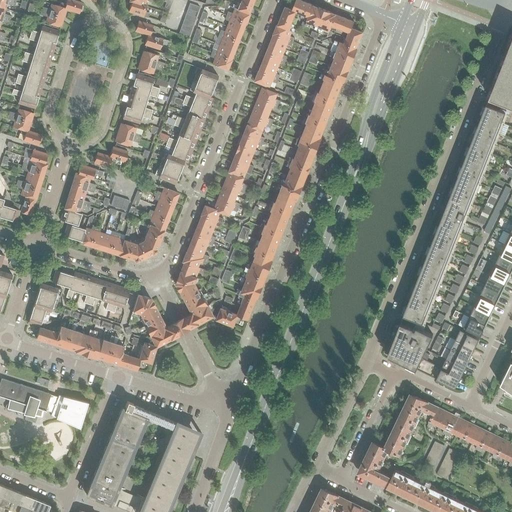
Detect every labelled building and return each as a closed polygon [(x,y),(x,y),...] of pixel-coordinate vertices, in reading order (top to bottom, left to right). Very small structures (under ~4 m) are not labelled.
[(6,0),(0,0),(0,7),(4,9),(6,4),(12,5),(14,6),(15,3),(13,2),(6,0)] [(62,6),(61,8),(66,9),(78,13),(79,11),(81,11),(82,6),(81,6),(82,3),(70,0),(66,0),(65,4),(64,4),(64,6),(62,6)] [(240,0),(239,3),(238,3),(237,6),(232,4),(231,7),(234,8),(248,13),(253,0),(240,0)] [(292,7),(291,7),(296,15),(304,18),(310,4),(299,0),(295,0),(293,7),(292,7)] [(131,2),(128,12),(135,14),(139,15),(146,17),(147,15),(147,13),(144,12),(143,12),(145,6),(144,6),(143,6),(131,2)] [(189,3),(187,8),(197,12),(199,7),(189,3)] [(323,10),(310,4),(304,18),(307,19),(305,23),(306,23),(311,25),(311,23),(317,26),(323,10)] [(44,8),(43,12),(63,18),(66,9),(61,8),(52,5),(50,10),(44,8)] [(0,7),(0,17),(7,19),(9,20),(11,16),(8,16),(3,14),(4,9),(0,7)] [(295,18),(296,15),(291,7),(290,8),(289,9),(285,7),(279,21),(293,26),(296,19),(295,18)] [(197,12),(187,8),(185,13),(195,17),(197,12)] [(249,14),(248,13),(234,8),(232,13),(227,11),(226,16),(245,23),(249,14)] [(323,10),(317,26),(324,28),(323,30),(327,31),(325,37),(330,36),(331,33),(330,33),(331,30),(334,30),(339,16),(331,13),(323,10)] [(41,15),(47,17),(46,22),(60,27),(63,18),(43,12),(41,15)] [(185,13),(184,19),(194,22),(195,17),(185,13)] [(228,21),(226,26),(241,32),(245,23),(226,16),(224,19),(227,20),(228,21)] [(353,22),(339,16),(334,30),(337,31),(338,30),(345,34),(353,27),(353,25),(352,25),(353,22)] [(194,22),(184,19),(182,24),(192,27),(194,22)] [(136,23),(134,28),(135,29),(134,31),(147,35),(153,37),(153,34),(150,33),(151,32),(150,31),(152,26),(138,21),(137,24),(136,23)] [(293,26),(279,21),(278,25),(277,25),(273,35),(293,42),(294,38),(292,37),(293,35),(292,34),(294,29),(292,28),(293,26)] [(182,24),(180,29),(190,32),(192,27),(182,24)] [(39,33),(31,31),(30,35),(55,43),(59,31),(41,26),(39,33)] [(238,41),(241,32),(226,26),(224,32),(220,30),(218,34),(238,41)] [(354,28),(353,27),(345,34),(342,40),(335,37),(333,41),(355,49),(362,32),(353,29),(354,28)] [(188,37),(190,32),(180,29),(178,34),(188,37)] [(221,40),(219,45),(234,50),(238,41),(218,34),(217,38),(221,40)] [(51,54),(55,43),(30,35),(28,39),(36,42),(34,49),(51,54)] [(147,35),(144,45),(159,49),(161,44),(162,44),(164,45),(165,43),(165,41),(153,37),(147,35)] [(291,46),(293,42),(273,35),(269,44),(286,50),(287,48),(288,48),(289,46),(291,46)] [(511,36),(488,97),(489,97),(487,101),(490,102),(489,102),(506,109),(505,112),(505,113),(511,115),(511,36)] [(356,49),(355,49),(333,41),(332,44),(335,45),(336,43),(338,45),(335,53),(352,59),(356,49)] [(285,53),(286,50),(269,44),(266,54),(285,61),(287,57),(285,56),(286,54),(285,53)] [(230,60),(234,50),(219,45),(217,50),(216,50),(213,48),(211,52),(230,60)] [(24,52),(23,57),(48,65),(51,54),(34,49),(32,55),(24,52)] [(162,63),(156,61),(158,55),(143,51),(140,60),(161,66),(162,63)] [(352,59),(335,53),(329,51),(328,53),(333,55),(333,57),(334,58),(331,64),(348,70),(352,59)] [(209,57),(212,58),(214,59),(212,64),(227,70),(230,60),(211,52),(209,57)] [(284,65),(285,61),(266,54),(262,62),(278,69),(280,66),(281,67),(282,64),(284,65)] [(45,76),(48,65),(23,57),(21,61),(29,64),(27,70),(45,76)] [(159,70),(161,66),(140,60),(137,69),(152,73),(154,68),(159,70)] [(277,72),(278,69),(262,62),(259,72),(258,71),(258,72),(278,80),(280,76),(278,75),(279,72),(277,72)] [(343,82),(348,70),(331,64),(329,71),(327,70),(327,72),(321,70),(320,73),(342,82),(343,82)] [(194,74),(198,75),(196,78),(214,85),(217,76),(197,67),(194,74)] [(27,70),(25,76),(17,74),(16,79),(41,87),(45,76),(27,70)] [(276,84),(278,80),(258,72),(254,81),(271,88),(272,85),(274,85),(275,83),(276,84)] [(342,82),(320,73),(319,74),(324,76),(323,78),(324,79),(321,86),(338,92),(342,82)] [(159,89),(151,86),(153,79),(136,74),(132,85),(157,94),(159,89)] [(210,94),(214,85),(196,78),(193,87),(210,94)] [(38,98),(41,87),(16,79),(14,83),(23,86),(21,91),(12,89),(12,90),(38,98)] [(156,98),(157,94),(132,85),(129,96),(146,102),(148,96),(156,98)] [(334,103),(338,92),(321,86),(318,93),(317,93),(317,94),(311,92),(310,94),(334,103)] [(210,94),(193,87),(191,91),(194,92),(192,97),(210,104),(212,98),(209,97),(210,94)] [(276,99),(277,97),(275,96),(277,93),(262,88),(258,97),(278,105),(280,101),(276,99)] [(11,94),(19,96),(17,103),(34,108),(38,98),(12,90),(11,94)] [(334,103),(310,94),(309,96),(315,99),(314,101),(315,101),(313,108),(329,114),(334,103)] [(206,113),(210,104),(192,97),(192,98),(184,95),(181,103),(206,113)] [(125,107),(151,115),(152,110),(144,108),(146,102),(129,96),(125,107)] [(175,97),(173,103),(180,105),(182,100),(175,97)] [(255,107),(269,112),(271,107),(277,109),(278,105),(258,97),(255,107)] [(203,121),(206,113),(181,103),(181,104),(188,107),(185,114),(203,121)] [(443,214),(403,315),(422,323),(505,113),(505,112),(486,104),(445,206),(448,207),(445,215),(443,214)] [(149,119),(151,115),(125,107),(122,118),(139,124),(141,117),(149,119)] [(273,120),(268,118),(266,118),(269,112),(255,107),(251,116),(271,124),(273,120)] [(16,113),(11,112),(9,116),(30,123),(33,113),(18,108),(16,113)] [(325,125),(329,114),(313,108),(310,114),(309,114),(308,116),(302,114),(302,116),(325,125)] [(199,130),(203,121),(185,114),(183,119),(176,116),(174,120),(199,130)] [(18,128),(23,130),(27,131),(30,123),(9,116),(8,119),(14,121),(12,127),(13,127),(18,128)] [(247,125),(262,131),(263,125),(265,126),(270,128),(271,124),(251,116),(247,125)] [(320,138),(325,125),(302,116),(301,118),(306,120),(306,122),(307,123),(303,132),(320,138)] [(196,139),(199,130),(174,120),(172,125),(180,128),(178,132),(196,139)] [(139,135),(134,133),(135,128),(120,123),(117,133),(138,139),(139,135)] [(264,138),(260,136),(262,131),(247,125),(244,134),(263,142),(264,138)] [(40,135),(27,131),(23,130),(22,132),(24,132),(23,135),(24,135),(22,141),(37,145),(38,143),(39,142),(41,138),(40,137),(40,135)] [(192,148),(196,139),(178,132),(175,141),(167,137),(167,138),(192,148)] [(295,136),(294,138),(317,147),(321,138),(320,138),(303,132),(300,138),(295,136)] [(137,143),(138,139),(117,133),(115,141),(129,146),(131,141),(137,143)] [(240,144),(254,150),(257,144),(261,146),(263,142),(244,134),(240,144)] [(189,157),(192,148),(167,138),(164,146),(172,149),(171,150),(189,157)] [(313,158),(317,147),(294,138),(293,140),(298,143),(298,145),(299,145),(297,152),(313,158)] [(257,151),(254,150),(240,144),(236,154),(250,159),(252,154),(254,155),(255,152),(256,153),(257,151)] [(31,160),(31,161),(46,165),(46,164),(44,163),(47,154),(25,147),(24,152),(30,154),(29,159),(31,160)] [(109,157),(114,159),(127,163),(128,161),(126,160),(127,158),(125,157),(127,152),(112,147),(109,157)] [(187,163),(189,157),(171,150),(169,155),(166,154),(165,158),(182,164),(183,161),(187,163)] [(313,158),(297,152),(294,159),(292,158),(291,160),(286,158),(285,160),(309,169),(313,158)] [(114,160),(114,159),(109,157),(96,153),(96,155),(94,155),(93,159),(94,160),(93,163),(108,167),(109,162),(110,162),(111,160),(114,160)] [(253,167),(248,165),(250,159),(236,154),(232,163),(251,170),(253,167)] [(178,173),(182,164),(165,158),(161,166),(178,173)] [(304,180),(309,169),(285,160),(284,162),(290,165),(289,167),(290,167),(288,174),(304,180)] [(24,163),(22,169),(43,175),(46,165),(31,161),(29,165),(24,163)] [(229,172),(243,178),(245,172),(250,174),(251,170),(232,163),(229,172)] [(75,174),(89,178),(92,178),(93,173),(98,175),(100,171),(80,165),(77,174),(75,173),(75,174)] [(175,183),(178,173),(161,166),(159,170),(156,169),(154,175),(175,183)] [(27,172),(24,180),(40,185),(43,175),(22,169),(22,170),(27,172)] [(247,185),(241,183),(243,178),(229,172),(225,181),(245,189),(247,185)] [(72,183),(93,190),(95,185),(87,183),(89,178),(75,174),(72,183)] [(304,180),(288,174),(285,181),(283,180),(283,182),(277,180),(276,182),(300,191),(304,180)] [(22,189),(22,190),(37,195),(40,185),(24,180),(24,182),(18,181),(16,188),(22,189)] [(221,191),(236,196),(238,191),(244,193),(245,189),(225,181),(221,191)] [(296,201),(300,191),(276,182),(275,184),(281,187),(278,194),(295,200),(296,201)] [(69,192),(83,197),(85,191),(92,193),(93,190),(72,183),(69,192)] [(483,231),(489,234),(511,189),(505,186),(483,231)] [(498,196),(501,189),(495,186),(493,189),(489,187),(488,191),(498,196)] [(178,193),(163,187),(161,193),(156,191),(155,195),(174,202),(178,193)] [(25,196),(23,201),(33,205),(37,195),(22,190),(20,195),(25,196)] [(239,204),(233,202),(236,196),(221,191),(218,200),(238,208),(239,204)] [(66,202),(87,208),(89,203),(82,200),(83,197),(69,192),(66,202)] [(295,200),(278,194),(275,202),(274,202),(273,204),(268,202),(267,204),(290,212),(295,200)] [(116,207),(119,197),(114,195),(111,205),(116,207)] [(156,206),(171,212),(174,202),(155,195),(153,199),(158,201),(156,206)] [(493,205),(496,198),(490,195),(487,202),(493,205)] [(119,197),(116,207),(121,209),(124,199),(119,197)] [(3,200),(0,198),(0,217),(5,219),(9,206),(2,204),(3,200)] [(126,210),(129,200),(124,199),(121,209),(126,210)] [(214,209),(220,211),(228,215),(231,209),(237,212),(238,208),(218,200),(214,209)] [(257,205),(265,208),(267,203),(259,200),(257,205)] [(23,201),(22,206),(20,212),(30,215),(33,205),(23,201)] [(63,211),(80,216),(80,214),(78,213),(80,207),(87,210),(87,208),(66,202),(63,211)] [(286,224),(290,212),(267,204),(266,206),(271,208),(270,210),(272,211),(269,217),(286,224)] [(18,211),(20,212),(22,206),(19,205),(17,209),(9,206),(5,219),(15,222),(18,211)] [(488,215),(492,208),(485,205),(482,212),(488,215)] [(148,214),(167,221),(171,212),(156,206),(154,211),(149,210),(148,214)] [(218,217),(220,211),(214,209),(207,206),(205,207),(201,215),(202,215),(221,223),(223,219),(218,217)] [(67,224),(76,227),(80,216),(63,211),(60,220),(68,223),(67,224)] [(150,220),(148,225),(163,231),(167,221),(148,214),(146,218),(150,220)] [(198,225),(212,230),(214,225),(219,227),(221,223),(202,215),(198,225)] [(484,225),(487,218),(480,215),(477,221),(484,225)] [(286,224),(269,217),(266,224),(265,223),(264,225),(259,223),(258,226),(281,234),(286,224)] [(79,228),(76,227),(67,224),(63,236),(81,241),(84,230),(79,228)] [(148,227),(144,236),(141,242),(156,248),(163,231),(148,225),(147,225),(146,227),(148,227)] [(215,237),(210,235),(212,230),(198,225),(194,234),(213,241),(215,237)] [(277,246),(281,234),(258,226),(257,228),(262,230),(261,232),(263,233),(260,240),(277,246)] [(81,241),(82,244),(89,246),(95,227),(93,227),(93,229),(90,228),(90,230),(85,228),(84,230),(81,241)] [(99,249),(103,234),(98,232),(99,231),(96,230),(97,228),(95,227),(89,246),(99,249)] [(108,252),(114,234),(112,233),(112,235),(109,235),(109,236),(103,234),(99,249),(108,252)] [(114,234),(108,252),(118,255),(123,240),(118,238),(118,237),(115,236),(116,234),(114,234)] [(191,243),(205,249),(207,244),(212,245),(213,241),(194,234),(191,243)] [(479,245),(482,238),(476,235),(473,242),(479,245)] [(132,259),(137,245),(125,241),(126,238),(124,238),(123,240),(118,255),(132,259)] [(277,246),(260,240),(257,246),(256,246),(255,248),(250,246),(249,248),(273,256),(277,246)] [(141,242),(139,243),(137,245),(132,259),(135,260),(136,261),(138,260),(153,253),(155,252),(155,251),(156,248),(141,242)] [(209,257),(204,255),(203,254),(205,249),(191,243),(187,252),(207,260),(209,257)] [(511,248),(504,244),(499,255),(511,261),(511,248)] [(475,255),(478,248),(471,245),(468,251),(475,255)] [(274,257),(273,256),(249,248),(249,250),(255,252),(254,255),(255,255),(253,262),(269,268),(274,257)] [(198,267),(200,263),(205,265),(207,260),(187,252),(183,260),(184,262),(184,263),(198,267)] [(470,264),(473,258),(467,255),(464,261),(470,264)] [(511,261),(499,255),(493,265),(510,274),(511,270),(511,261)] [(269,268),(253,262),(250,269),(249,268),(248,270),(243,268),(242,270),(265,279),(269,268)] [(201,273),(202,269),(198,267),(184,263),(181,271),(196,277),(198,272),(201,273)] [(465,274),(468,267),(462,264),(459,271),(465,274)] [(493,265),(488,276),(505,284),(510,274),(493,265)] [(56,270),(52,282),(68,288),(72,276),(56,270)] [(261,290),(265,279),(242,270),(241,272),(246,274),(245,276),(247,276),(244,284),(261,290)] [(0,282),(7,285),(11,274),(0,271),(0,282)] [(181,271),(176,284),(194,283),(197,277),(196,277),(181,271)] [(73,272),(72,276),(68,288),(65,297),(70,299),(73,291),(80,293),(86,276),(73,272)] [(460,284),(464,277),(457,274),(454,281),(460,284)] [(86,276),(80,293),(86,295),(83,303),(88,305),(97,279),(86,276)] [(488,276),(483,286),(500,295),(505,284),(488,276)] [(107,283),(97,279),(88,305),(92,306),(95,298),(101,301),(107,283)] [(61,290),(50,286),(40,283),(37,293),(54,299),(55,295),(59,296),(61,290)] [(105,310),(109,312),(118,286),(107,283),(101,301),(108,303),(105,310)] [(185,300),(200,293),(194,283),(176,284),(185,300)] [(261,290),(244,284),(241,291),(240,290),(239,292),(234,290),(233,292),(238,294),(255,301),(256,302),(261,290)] [(456,293),(459,287),(453,284),(449,291),(456,293)] [(114,313),(117,305),(123,307),(129,290),(118,286),(109,312),(114,313)] [(483,286),(478,297),(495,305),(500,295),(483,286)] [(192,313),(208,305),(205,299),(208,296),(206,292),(203,294),(202,292),(200,293),(185,300),(192,313)] [(34,303),(51,308),(54,299),(37,293),(34,303)] [(451,303),(454,296),(448,293),(445,300),(451,303)] [(132,311),(140,313),(150,299),(137,294),(132,311)] [(248,319),(255,301),(238,294),(237,297),(242,299),(241,303),(242,303),(237,315),(239,318),(240,317),(240,316),(248,319)] [(478,297),(473,307),(490,316),(495,305),(478,297)] [(140,313),(145,323),(159,315),(150,299),(140,313)] [(31,313),(43,316),(44,314),(49,315),(51,308),(34,303),(31,313)] [(446,313),(449,306),(443,303),(440,310),(446,313)] [(195,326),(195,325),(213,315),(208,305),(192,313),(189,315),(189,316),(191,315),(195,324),(194,324),(195,326)] [(473,307),(468,318),(485,326),(490,316),(473,307)] [(216,320),(233,326),(236,318),(237,318),(239,318),(237,315),(221,308),(216,320)] [(31,313),(28,322),(28,323),(39,326),(43,316),(31,313)] [(441,323),(443,319),(445,316),(438,313),(435,320),(441,323)] [(159,315),(145,323),(139,326),(141,330),(145,327),(150,336),(165,327),(159,315)] [(468,318),(463,328),(480,336),(485,326),(468,318)] [(61,346),(75,351),(80,334),(80,333),(73,331),(75,325),(68,323),(67,328),(66,328),(61,346)] [(421,358),(432,335),(416,327),(414,330),(412,329),(412,328),(400,323),(387,355),(416,369),(421,358)] [(55,332),(52,331),(48,342),(61,346),(66,328),(60,326),(59,328),(57,327),(55,332)] [(153,342),(149,344),(155,347),(174,337),(173,336),(172,336),(167,328),(168,327),(167,326),(165,327),(150,336),(153,342)] [(35,338),(48,342),(52,331),(51,332),(39,328),(35,338)] [(85,355),(93,331),(89,330),(87,336),(80,334),(75,351),(85,355)] [(460,330),(455,340),(474,349),(478,339),(460,330)] [(95,358),(96,357),(101,340),(94,338),(96,332),(93,331),(85,355),(95,358)] [(110,362),(115,344),(117,338),(110,336),(108,342),(102,339),(101,340),(96,357),(110,362)] [(469,359),(474,349),(455,340),(450,350),(469,359)] [(435,342),(432,348),(437,351),(440,345),(435,342)] [(140,352),(138,359),(138,363),(139,363),(142,360),(150,363),(155,347),(149,344),(144,343),(141,353),(140,352)] [(110,362),(123,366),(126,355),(126,354),(123,353),(124,348),(122,348),(122,346),(115,344),(110,362)] [(450,350),(445,359),(464,369),(469,359),(450,350)] [(138,359),(126,355),(123,366),(136,369),(138,363),(138,359)] [(428,361),(421,358),(416,369),(422,372),(428,361)] [(445,359),(441,368),(440,369),(459,378),(464,369),(445,359)] [(429,375),(434,365),(428,361),(422,372),(429,375)] [(511,361),(499,384),(500,385),(506,389),(504,393),(511,396),(511,361)] [(436,379),(440,369),(441,368),(434,365),(429,375),(436,379)] [(454,388),(459,378),(440,369),(436,379),(454,388)] [(0,396),(8,399),(4,406),(4,407),(4,408),(5,409),(5,410),(6,411),(7,411),(8,412),(9,412),(10,412),(10,411),(11,411),(12,411),(12,410),(13,409),(17,410),(16,416),(22,411),(26,412),(24,419),(34,423),(37,415),(40,415),(41,410),(49,412),(49,414),(76,426),(86,402),(55,394),(54,396),(49,395),(50,394),(0,378),(0,396)] [(424,410),(424,411),(432,414),(435,407),(412,395),(408,397),(405,403),(413,407),(414,405),(416,407),(415,408),(418,410),(419,408),(424,410)] [(109,504),(127,462),(148,411),(132,404),(132,403),(126,401),(123,408),(121,407),(84,494),(109,504)] [(405,403),(399,416),(414,423),(418,414),(421,416),(424,411),(424,410),(419,408),(418,410),(415,408),(416,407),(414,405),(413,407),(405,403)] [(435,407),(432,414),(426,425),(430,427),(432,422),(437,425),(444,411),(435,407)] [(444,411),(437,425),(443,427),(441,433),(443,434),(452,415),(444,411)] [(461,419),(452,415),(443,434),(448,436),(450,431),(454,433),(461,419)] [(388,450),(389,451),(399,455),(414,423),(399,416),(384,447),(384,448),(388,450)] [(461,419),(454,433),(460,435),(457,440),(460,442),(469,423),(461,419)] [(175,422),(136,511),(165,511),(200,432),(175,422)] [(477,427),(469,423),(460,442),(466,444),(468,440),(471,441),(477,427)] [(477,427),(471,441),(477,444),(474,449),(477,450),(486,431),(477,427)] [(494,435),(486,431),(477,450),(482,452),(484,447),(487,449),(494,435)] [(494,435),(487,449),(493,452),(491,457),(493,458),(502,439),(494,435)] [(502,439),(493,458),(498,460),(501,456),(504,457),(511,443),(502,439)] [(444,446),(435,441),(422,467),(431,472),(444,446)] [(365,458),(380,466),(388,450),(384,448),(384,447),(373,442),(365,458)] [(458,453),(449,448),(436,475),(445,479),(458,453)] [(373,480),(378,471),(380,466),(365,458),(359,470),(360,473),(373,480)] [(387,486),(398,492),(406,475),(395,470),(387,486)] [(384,484),(388,476),(378,471),(373,480),(384,485),(384,484)] [(398,492),(409,497),(417,480),(406,475),(398,492)] [(409,497),(419,502),(427,485),(417,480),(409,497)] [(419,502),(430,507),(438,491),(427,485),(419,502)] [(0,506),(7,510),(15,491),(6,488),(0,503),(0,506)] [(117,489),(110,505),(127,511),(134,511),(140,499),(117,489)] [(328,502),(332,493),(324,489),(324,490),(321,491),(318,497),(328,502)] [(16,511),(23,495),(15,491),(7,510),(12,511),(16,511)] [(430,507),(439,511),(440,511),(449,496),(438,491),(430,507)] [(341,511),(347,500),(335,495),(332,493),(328,502),(333,504),(336,506),(332,511),(341,511)] [(25,511),(31,498),(23,495),(16,511),(25,511)] [(440,511),(453,511),(459,501),(449,496),(440,511)] [(328,511),(333,504),(328,502),(318,497),(311,510),(315,511),(328,511)] [(35,511),(40,501),(31,498),(25,511),(35,511)] [(356,511),(359,506),(347,500),(341,511),(356,511)] [(45,511),(48,505),(40,501),(35,511),(45,511)] [(453,511),(467,511),(470,506),(459,501),(453,511)]
